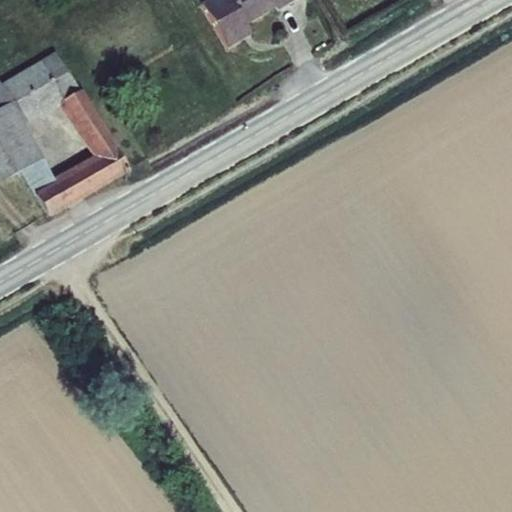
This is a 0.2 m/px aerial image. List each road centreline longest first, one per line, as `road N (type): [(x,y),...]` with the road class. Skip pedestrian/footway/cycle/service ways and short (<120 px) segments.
road 1 (tertiary): [(490,0),(0,282)]
road 2 (track): [(49,254),(232,511)]
